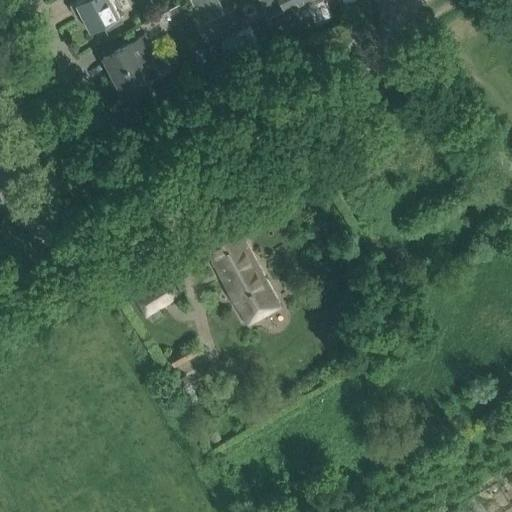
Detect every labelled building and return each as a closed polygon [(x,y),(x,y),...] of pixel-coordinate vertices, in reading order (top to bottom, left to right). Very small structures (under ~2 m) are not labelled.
[(78,0),(70,5),(76,18),(82,16),(89,30),(101,24),(105,31),(122,22),(119,15),(111,0),(78,0)] [(259,0),(264,9),(280,1),(283,9),(297,3),(300,9),(317,0),(259,0)] [(178,4),(168,9),(176,24),(186,19),(178,4)] [(223,37),(213,42),(222,60),(240,51),(239,50),(244,48),(237,31),(223,37)] [(142,36),(103,56),(122,92),(147,79),(147,81),(160,75),(149,54),(151,53),(142,36)] [(232,57),(224,61),(228,70),(237,66),(232,57)] [(248,324),(280,307),(230,217),(198,234),(248,324)] [(415,223),(419,233),(431,227),(426,217),(415,223)] [(132,290),(143,307),(147,315),(181,294),(166,270),(132,290)] [(196,340),(183,348),(169,355),(174,366),(201,351),(196,340)]
